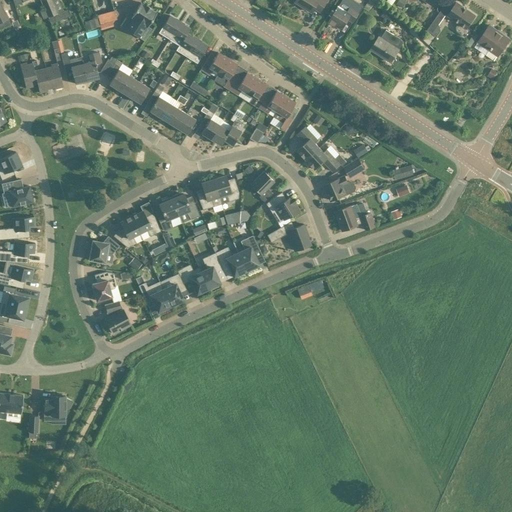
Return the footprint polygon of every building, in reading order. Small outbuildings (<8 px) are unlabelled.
[(0,0),(0,29),(10,24),(0,3),(0,0)] [(58,14),(51,0),(39,0),(44,8),(48,17),(50,24),(60,20),(58,14)] [(321,11),(326,3),(327,0),(296,0),(295,1),(312,12),(315,8),(321,11)] [(121,25),(134,34),(139,37),(146,26),(147,27),(157,12),(156,12),(151,9),(151,8),(152,8),(146,4),(146,5),(146,6),(141,3),(141,2),(131,17),(128,14),(121,25)] [(457,2),(451,10),(448,15),(459,23),(456,27),(457,32),(465,37),(469,30),(467,28),(470,23),(476,15),(457,2)] [(339,5),(334,13),(328,22),(335,26),(335,25),(342,29),(348,19),(354,22),(360,12),(351,6),(348,11),(339,5)] [(393,15),(395,13),(386,7),(382,14),(390,20),(391,18),(393,15)] [(48,17),(44,8),(39,10),(43,19),(48,17)] [(115,25),(113,20),(118,18),(115,9),(98,14),(102,28),(115,25)] [(428,30),(432,33),(438,25),(443,18),(445,16),(440,12),(436,18),(428,30)] [(169,15),(164,24),(158,33),(169,39),(180,21),(169,15)] [(87,30),(96,27),(94,18),(84,21),(87,30)] [(180,21),(169,39),(179,45),(176,50),(190,28),(180,21)] [(497,56),(499,54),(509,39),(490,25),(478,42),(497,56)] [(190,28),(176,50),(186,57),(197,39),(187,33),(190,28)] [(391,62),(396,53),(403,43),(403,42),(401,39),(386,30),(381,37),(379,36),(371,49),(391,62)] [(186,64),(189,58),(197,63),(208,45),(197,39),(186,57),(183,62),(186,64)] [(60,53),(59,47),(53,49),(56,60),(62,59),(60,53)] [(67,52),(63,53),(60,53),(62,59),(65,70),(71,69),(75,83),(82,81),(83,83),(88,82),(83,62),(82,63),(81,57),(69,60),(67,52)] [(89,61),(83,62),(88,82),(92,81),(92,79),(99,77),(96,68),(95,64),(101,62),(99,52),(87,55),(89,61)] [(218,73),(228,57),(224,54),(223,55),(218,52),(215,57),(210,54),(200,69),(210,75),(213,69),(218,73)] [(117,59),(116,59),(116,58),(112,56),(109,60),(107,59),(101,69),(101,71),(107,75),(117,59)] [(214,80),(223,86),(229,89),(237,76),(232,73),(237,64),(232,60),(232,59),(228,57),(218,73),(214,80)] [(118,69),(117,69),(122,62),(117,59),(107,75),(112,78),(109,84),(115,87),(114,89),(118,91),(128,75),(118,69)] [(34,72),(35,72),(33,65),(32,63),(27,64),(26,62),(20,64),(26,88),(34,85),(34,84),(37,83),(34,72)] [(52,67),(46,69),(51,88),(54,87),(55,88),(63,86),(61,77),(57,63),(51,65),(52,67)] [(46,69),(35,72),(34,72),(37,83),(39,92),(48,90),(48,89),(51,88),(46,69)] [(488,75),(493,78),(497,72),(492,69),(488,75)] [(237,76),(229,89),(238,95),(241,89),(247,93),(256,77),(252,74),(252,75),(246,72),(242,79),(237,76)] [(160,81),(168,86),(172,79),(164,74),(160,81)] [(129,97),(129,98),(139,82),(128,75),(118,91),(123,94),(123,92),(129,96),(129,97)] [(256,77),(247,93),(252,96),(249,102),(258,107),(265,96),(260,93),(266,84),(260,81),(261,80),(256,77)] [(193,81),(190,86),(206,94),(208,89),(193,81)] [(149,88),(139,82),(129,98),(133,100),(134,99),(140,103),(149,88)] [(147,103),(152,106),(149,110),(159,116),(168,101),(159,96),(162,91),(156,87),(147,103)] [(265,96),(258,107),(258,108),(259,107),(268,113),(273,116),(286,95),(282,93),(282,94),(276,90),(271,99),(265,96)] [(286,95),(273,116),(283,122),(280,127),(285,130),(292,119),(287,115),(295,102),(290,99),(290,98),(286,95)] [(177,107),(168,101),(159,116),(168,122),(177,107)] [(177,128),(187,112),(177,107),(168,122),(177,128)] [(207,137),(215,122),(210,119),(213,114),(208,110),(206,114),(198,126),(203,129),(201,133),(207,137)] [(196,118),(187,112),(177,128),(187,133),(192,125),(196,118)] [(244,119),(249,122),(251,118),(246,115),(244,114),(242,117),(244,119)] [(314,120),(320,125),(325,119),(318,114),(314,120)] [(215,122),(207,137),(218,143),(227,129),(215,122)] [(257,127),(266,130),(268,125),(259,122),(257,127)] [(228,129),(227,129),(218,143),(220,144),(223,139),(232,145),(241,131),(231,124),(228,129)] [(306,142),(298,150),(307,159),(320,147),(316,143),(319,140),(305,126),(297,134),(301,138),(302,137),(306,142)] [(262,134),(263,132),(256,127),(249,138),(257,142),(258,141),(262,134)] [(380,142),(368,137),(365,143),(377,148),(380,142)] [(357,148),(361,155),(368,151),(368,150),(366,147),(364,144),(357,148)] [(339,154),(335,158),(327,149),(324,152),(320,147),(307,159),(316,169),(324,161),(328,166),(333,171),(341,164),(342,166),(346,162),(339,154)] [(16,151),(0,158),(0,174),(2,180),(15,174),(12,168),(21,164),(16,151)] [(359,159),(345,167),(350,176),(364,168),(359,159)] [(244,170),(248,173),(252,169),(249,165),(244,170)] [(399,168),(402,177),(414,174),(412,168),(411,165),(399,168)] [(264,201),(273,193),(268,188),(274,181),(263,171),(251,184),(261,194),(259,197),(264,201)] [(213,179),(221,203),(238,198),(239,192),(234,177),(227,179),(225,175),(213,179)] [(331,200),(355,190),(356,187),(353,182),(349,180),(347,181),(345,176),(339,179),(339,178),(325,185),(331,200)] [(23,188),(21,178),(1,183),(4,192),(9,191),(13,205),(32,201),(29,186),(23,188)] [(221,203),(213,179),(201,182),(203,189),(196,191),(203,209),(221,203)] [(401,187),(404,195),(410,192),(407,185),(401,187)] [(278,222),(299,209),(294,202),(295,201),(292,197),(292,198),(290,196),(286,199),(282,191),(271,198),(266,203),(278,222)] [(170,196),(178,214),(186,211),(191,219),(200,215),(191,195),(185,198),(183,193),(181,194),(180,192),(170,196)] [(178,214),(170,196),(161,200),(162,202),(159,203),(161,208),(155,210),(163,230),(172,226),(170,218),(178,214)] [(363,222),(366,230),(376,226),(371,212),(361,215),(357,203),(351,206),(351,205),(336,211),(343,230),(358,225),(358,224),(363,222)] [(399,209),(392,212),(394,218),(401,216),(399,209)] [(131,215),(140,232),(146,229),(150,236),(161,231),(153,212),(146,216),(143,210),(136,214),(136,212),(131,215)] [(242,210),(241,219),(250,219),(250,210),(242,210)] [(240,211),(229,214),(225,215),(228,224),(232,223),(239,221),(240,211)] [(140,232),(131,215),(123,219),(123,220),(120,222),(123,228),(117,231),(113,235),(128,247),(136,243),(133,236),(140,232)] [(2,239),(29,236),(29,226),(35,226),(34,216),(13,218),(14,227),(1,228),(2,239)] [(204,224),(199,226),(201,232),(207,230),(204,224)] [(294,250),(310,244),(307,237),(308,236),(304,224),(287,230),(294,250)] [(280,227),(267,234),(271,242),(284,234),(280,227)] [(263,232),(256,228),(253,234),(260,238),(263,232)] [(199,235),(202,241),(207,238),(205,232),(199,235)] [(244,249),(238,252),(246,270),(249,269),(250,271),(257,267),(256,266),(259,264),(254,253),(260,250),(252,235),(240,240),(244,249)] [(105,240),(104,242),(93,240),(90,259),(105,261),(112,263),(113,255),(112,253),(119,245),(108,236),(105,240)] [(1,250),(0,256),(0,260),(27,262),(28,252),(34,252),(35,243),(14,241),(13,251),(1,250)] [(222,267),(228,264),(233,276),(236,275),(237,276),(244,273),(243,272),(246,270),(238,252),(231,255),(227,246),(218,251),(215,252),(221,266),(222,267)] [(220,282),(214,269),(221,266),(215,252),(214,252),(202,258),(207,268),(201,271),(199,266),(199,267),(208,288),(211,286),(212,288),(218,285),(217,283),(220,282)] [(137,259),(131,266),(137,270),(142,263),(137,259)] [(2,262),(0,270),(0,271),(12,275),(10,284),(30,289),(33,279),(27,278),(29,268),(2,262)] [(184,283),(191,280),(197,293),(200,292),(200,294),(207,291),(206,289),(208,288),(199,267),(193,269),(190,263),(177,269),(184,283)] [(187,289),(184,283),(177,269),(177,270),(178,273),(159,282),(171,305),(173,304),(173,306),(180,303),(179,301),(183,299),(180,292),(187,289)] [(114,288),(117,284),(114,273),(106,271),(95,274),(97,282),(92,284),(97,300),(112,296),(110,289),(114,288)] [(150,311),(151,311),(149,307),(155,304),(158,311),(162,309),(163,311),(169,308),(169,306),(171,305),(159,282),(148,287),(145,282),(141,275),(136,278),(139,285),(138,285),(150,311)] [(297,289),(301,299),(313,295),(309,285),(297,289)] [(9,293),(6,304),(26,308),(28,297),(9,293)] [(105,304),(107,312),(109,311),(111,315),(105,318),(113,333),(131,324),(123,309),(121,310),(120,308),(121,308),(119,300),(105,304)] [(6,304),(4,314),(23,319),(26,308),(6,304)] [(0,351),(10,354),(12,343),(10,342),(11,335),(10,335),(1,333),(3,325),(0,324),(0,351)] [(23,395),(0,392),(0,410),(21,413),(23,395)] [(65,397),(65,395),(63,395),(63,394),(57,394),(57,395),(55,395),(51,395),(51,398),(44,398),(44,412),(51,412),(51,415),(65,415),(65,407),(69,407),(68,407),(69,408),(72,401),(72,400),(65,397)] [(38,416),(30,415),(29,431),(37,432),(38,416)]
